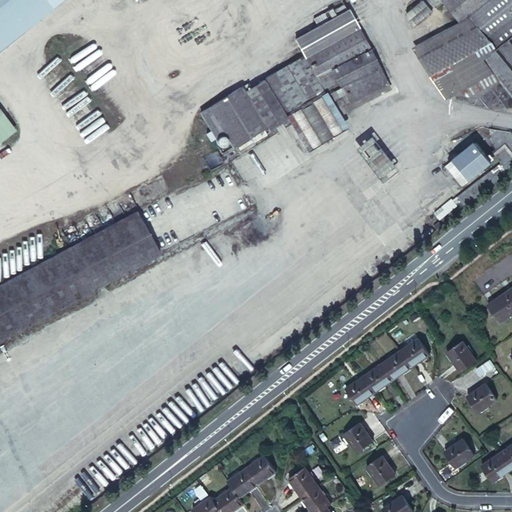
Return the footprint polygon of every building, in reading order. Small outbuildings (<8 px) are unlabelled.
[(0,0),(0,44),(55,0),(0,0)] [(55,0),(0,44),(0,63),(79,0),(55,0)] [(441,0),(418,0),(420,1),(405,14),(414,26),(431,12),(422,0),(427,0),(432,7),(441,0)] [(441,0),(459,22),(468,16),(488,0),(441,0)] [(511,0),(488,0),(468,16),(473,22),(496,48),(511,35),(511,0)] [(459,22),(412,47),(417,56),(473,22),(468,16),(459,22)] [(353,17),(350,19),(388,90),(391,89),(353,17)] [(350,19),(299,48),(308,64),(328,99),(339,116),(388,90),(350,19)] [(478,98),(498,84),(481,61),(496,48),(473,22),(417,56),(445,99),(452,95),(478,98)] [(481,61),(498,84),(511,103),(511,35),(496,48),(481,61)] [(328,99),(308,64),(267,87),(290,124),(328,99)] [(509,111),(511,108),(511,103),(498,84),(478,98),(484,111),(509,111)] [(290,124),(267,87),(250,99),(247,95),(203,121),(214,139),(210,142),(215,150),(219,147),(228,141),(237,157),(271,135),(274,139),(292,127),(290,124)] [(396,98),(391,89),(388,90),(339,116),(345,125),(396,98)] [(328,99),(290,124),(292,127),(312,160),(352,136),(345,125),(339,116),(328,99)] [(0,155),(21,139),(0,112),(0,155)] [(486,197),(511,176),(511,136),(489,134),(502,168),(457,203),(465,214),(486,197)] [(371,140),(355,152),(382,186),(398,174),(371,140)] [(453,166),(447,170),(463,190),(491,167),(475,147),(458,161),(453,166)] [(255,217),(232,173),(142,219),(166,263),(255,217)] [(434,214),(440,219),(456,204),(450,198),(434,214)] [(0,353),(166,263),(142,219),(0,295),(0,353)] [(511,318),(511,295),(492,310),(502,325),(511,318)] [(420,346),(403,357),(414,373),(430,362),(420,346)] [(476,365),(462,346),(447,357),(461,376),(476,365)] [(414,373),(403,357),(385,369),(395,386),(414,373)] [(478,374),(494,367),(491,361),(476,367),(478,374)] [(379,397),(395,386),(385,369),(368,381),(379,397)] [(501,391),(493,379),(487,382),(495,395),(501,391)] [(362,408),(379,397),(368,381),(351,392),(362,408)] [(497,405),(486,389),(468,402),(479,418),(497,405)] [(374,446),(363,428),(348,438),(359,456),(374,446)] [(475,458),(466,444),(449,457),(459,471),(475,458)] [(278,473),(268,456),(250,468),(261,484),(278,473)] [(495,487),(511,476),(511,470),(504,458),(484,472),(495,487)] [(397,480),(385,462),(370,472),(381,489),(397,480)] [(258,486),(247,470),(229,482),(240,498),(258,486)] [(315,490),(302,471),(288,480),(300,499),(315,490)] [(236,511),(242,509),(232,493),(214,504),(220,511),(236,511)] [(327,511),(328,511),(317,494),(303,503),(308,511),(327,511)] [(413,511),(406,500),(387,511),(413,511)] [(216,511),(210,502),(194,511),(216,511)]
